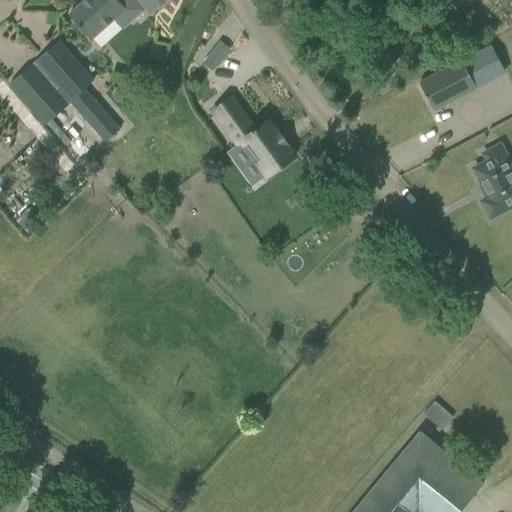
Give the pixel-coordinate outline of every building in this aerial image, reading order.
[(86,0),(69,15),(91,40),(126,9),(117,0),(86,0)] [(136,0),(144,9),(154,0),(136,0)] [(179,0),(160,0),(150,13),(177,34),(195,12),(179,0)] [(202,63),(213,72),(230,50),(219,41),(202,63)] [(93,81),(59,43),(9,87),(44,126),(70,103),(105,143),(120,130),(84,89),(93,81)] [(419,82),(434,111),(476,88),(462,60),(419,82)] [(191,71),(189,79),(198,82),(201,73),(191,71)] [(233,95),(210,112),(236,148),(244,142),(270,177),(299,156),(270,117),(257,127),(233,95)] [(511,167),(500,146),(484,154),(488,162),(474,169),(489,198),(482,202),(491,218),(511,206),(511,167)] [(424,415),(441,430),(453,418),(435,402),(424,415)] [(354,511),(460,511),(484,484),(421,432),(354,511)]
